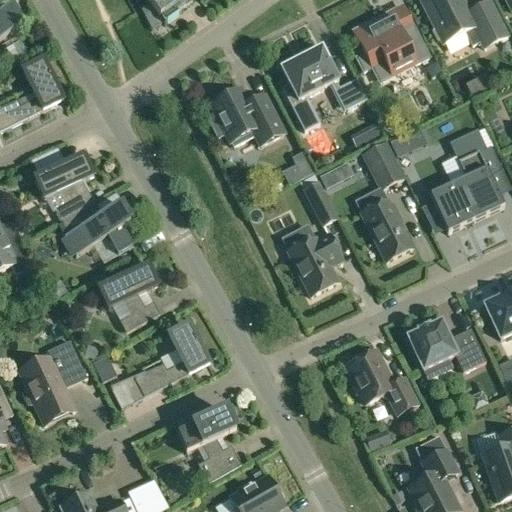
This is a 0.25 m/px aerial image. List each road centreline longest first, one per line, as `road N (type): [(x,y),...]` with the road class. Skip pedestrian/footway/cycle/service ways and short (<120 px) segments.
road 1 (residential): [(259,372),(109,110)]
road 2 (residential): [(0,491),(259,372)]
road 3 (residential): [(259,372),(511,256)]
road 4 (residential): [(109,110),(267,0)]
road 5 (residential): [(335,511),(259,372)]
road 6 (residential): [(109,110),(46,0)]
road 7 (residential): [(0,165),(109,110)]
